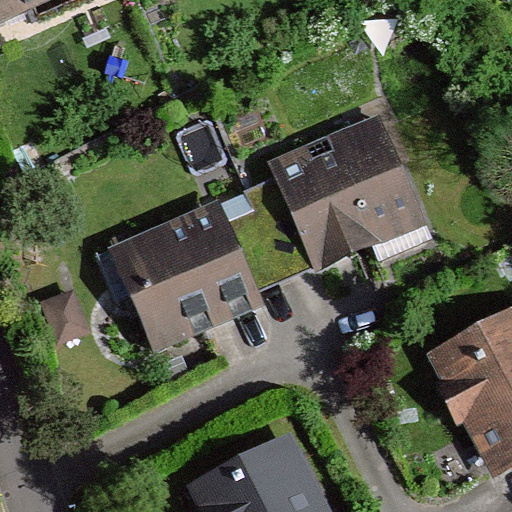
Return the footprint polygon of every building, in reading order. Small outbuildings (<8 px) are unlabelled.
[(0,0),(0,28),(70,0),(0,0)] [(422,231),(372,123),(260,174),(310,283),(422,231)] [(255,318),(209,213),(103,259),(150,365),(255,318)] [(511,479),(511,319),(425,368),(494,490),(511,479)] [(314,511),(283,447),(184,494),(192,511),(314,511)]
